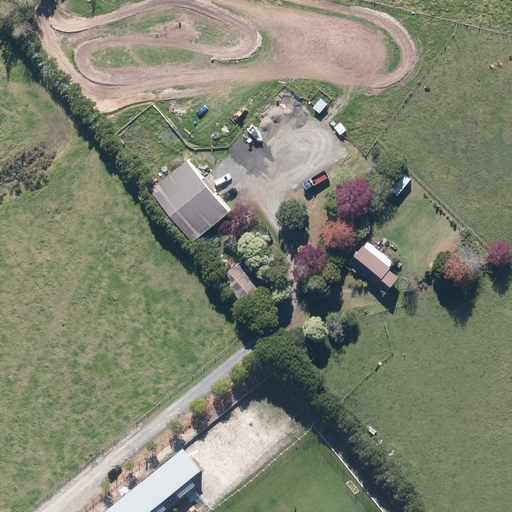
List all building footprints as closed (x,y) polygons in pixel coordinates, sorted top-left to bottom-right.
[(190,98),(181,96),(178,110),(187,112),(190,98)] [(156,187),(199,239),(235,210),(192,158),(156,187)] [(337,167),(332,160),(312,175),(317,182),(337,167)] [(308,189),(303,182),(285,193),(290,200),(308,189)] [(352,262),(390,291),(402,275),(393,268),(395,266),(366,244),(352,262)] [(227,274),(248,301),(264,288),(242,261),(227,274)] [(344,303),(326,306),(327,315),(346,313),(344,303)] [(336,337),(341,342),(347,335),(342,330),(336,337)] [(183,449),(103,511),(149,511),(161,503),(175,492),(190,480),(201,471),(183,449)] [(190,480),(175,492),(179,498),(195,486),(190,480)] [(162,511),(166,509),(161,503),(149,511),(162,511)]
